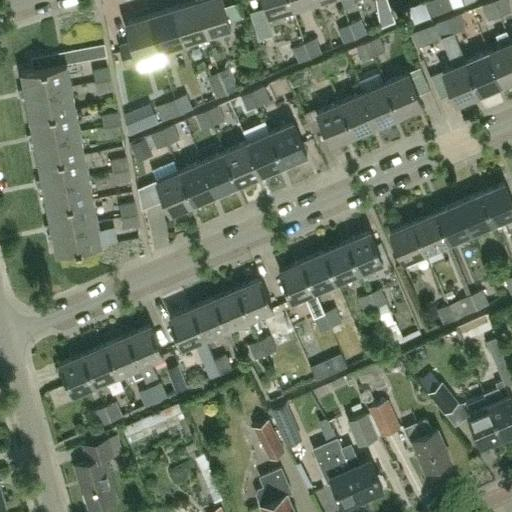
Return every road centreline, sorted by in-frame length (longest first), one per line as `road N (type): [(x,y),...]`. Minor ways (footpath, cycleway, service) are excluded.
road 1 (residential): [(1,335),(511,123)]
road 2 (residential): [(52,511),(1,335)]
